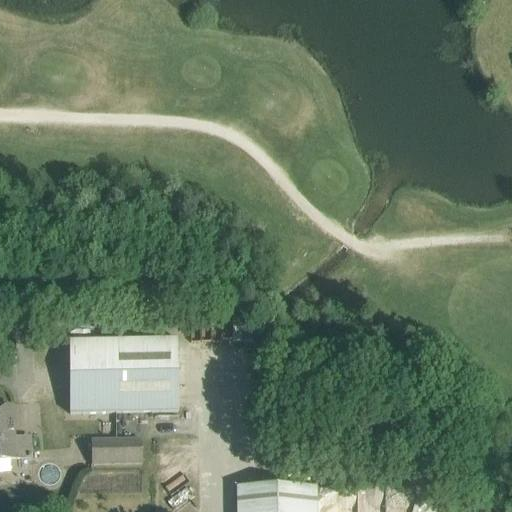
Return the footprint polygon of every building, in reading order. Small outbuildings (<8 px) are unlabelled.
[(69,342),(71,414),(177,411),(175,340),(69,342)] [(0,461),(31,459),(29,439),(14,440),(11,408),(0,409),(0,461)] [(145,436),(148,511),(186,511),(183,434),(145,436)] [(92,443),(92,465),(141,464),(141,442),(92,443)] [(316,511),(317,488),(236,488),(235,511),(316,511)]
